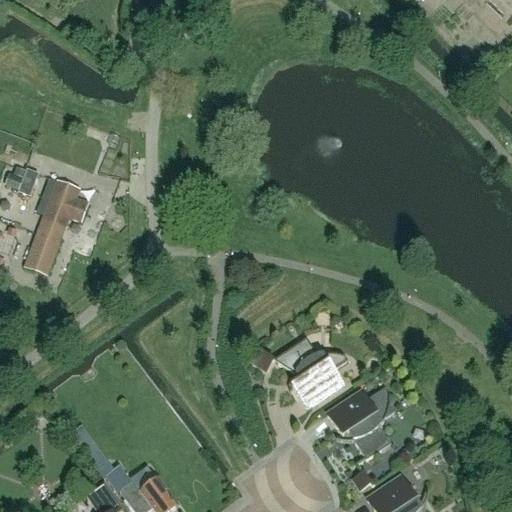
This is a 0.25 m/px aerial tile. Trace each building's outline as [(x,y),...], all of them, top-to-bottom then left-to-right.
[(20,185),(22,166),(8,164),(5,183),(20,185)] [(37,178),(26,173),(17,197),(28,201),(37,178)] [(54,183),(47,180),(34,215),(41,218),(54,183)] [(78,192),(54,183),(41,218),(21,270),(45,279),(67,221),(79,225),(87,206),(74,201),(78,192)] [(290,386),(293,379),(294,378),(298,385),(290,390),(305,413),(341,389),(330,373),(344,364),(341,360),(342,359),(329,357),(315,359),(304,342),(282,356),(276,367),(293,377),(289,385),(287,394),(288,394),(290,386)] [(255,354),(248,364),(264,374),(270,363),(272,364),(273,363),(250,349),(249,350),(255,354)] [(359,395),(325,417),(340,441),(346,436),(364,463),(388,447),(377,430),(380,424),(393,415),(385,402),(385,395),(384,396),(382,393),(365,404),(359,395)] [(129,485),(117,469),(103,479),(115,496),(118,493),(131,511),(148,511),(150,511),(151,511),(174,511),(177,510),(157,482),(139,495),(131,484),(129,485)] [(361,476),(351,483),(360,496),(370,488),(361,476)] [(418,511),(419,511),(398,480),(364,502),(370,511),(418,511)] [(119,511),(103,487),(85,500),(93,511),(119,511)]
